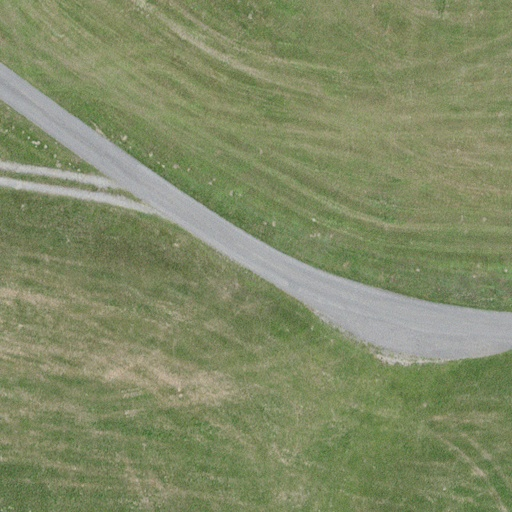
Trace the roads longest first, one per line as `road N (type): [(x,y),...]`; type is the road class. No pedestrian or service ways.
road 1 (unclassified): [(0,79),(279,271),(409,317),(511,325)]
road 2 (track): [(172,203),(0,171)]
